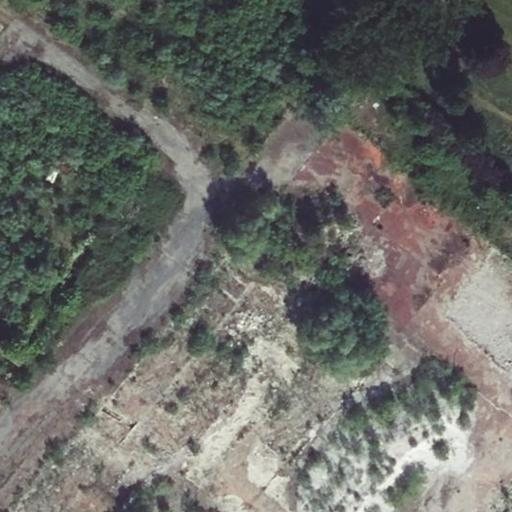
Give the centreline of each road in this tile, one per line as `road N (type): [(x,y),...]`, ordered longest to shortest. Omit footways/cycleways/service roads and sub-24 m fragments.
road 1 (track): [(0,449),(43,396),(129,338),(197,250),(200,205),(176,149),(0,9)]
road 2 (track): [(511,113),(455,50),(448,4)]
